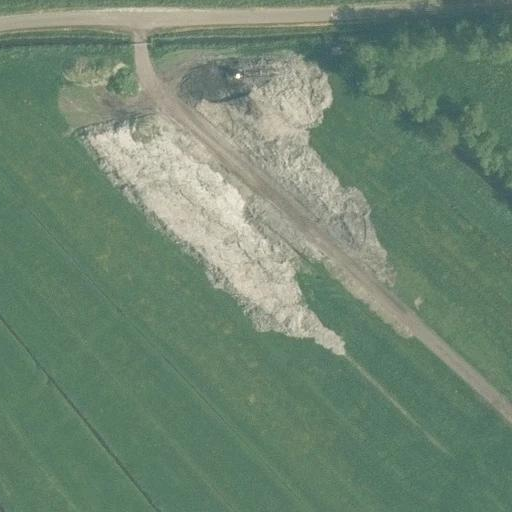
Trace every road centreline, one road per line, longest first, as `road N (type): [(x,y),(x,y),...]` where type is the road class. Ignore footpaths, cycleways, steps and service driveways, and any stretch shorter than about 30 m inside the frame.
road 1 (tertiary): [(0,24),(511,2)]
road 2 (track): [(143,85),(511,424)]
